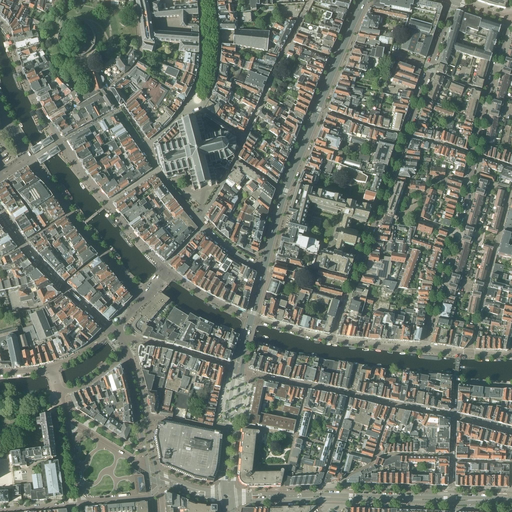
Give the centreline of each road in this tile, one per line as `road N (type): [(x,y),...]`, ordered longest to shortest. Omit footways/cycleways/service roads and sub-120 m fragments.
road 1 (residential): [(332,339),(452,0)]
road 2 (tertiary): [(264,268),(284,190),(360,7)]
road 3 (residential): [(142,300),(32,159)]
road 4 (residential): [(470,353),(511,185)]
road 5 (residential): [(119,334),(42,266),(0,212)]
road 6 (residential): [(468,181),(511,18)]
road 7 (residential): [(244,138),(309,0)]
road 8 (residential): [(424,348),(455,231)]
